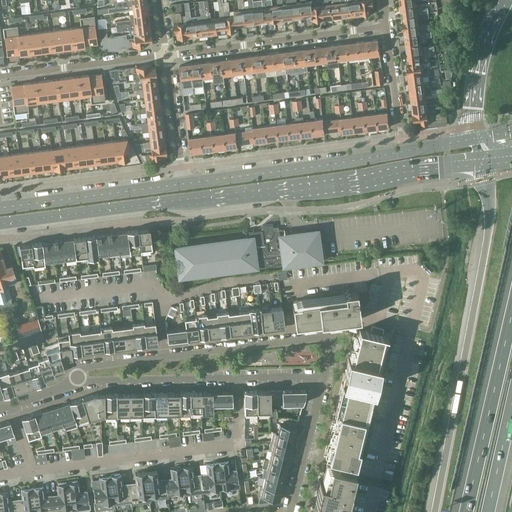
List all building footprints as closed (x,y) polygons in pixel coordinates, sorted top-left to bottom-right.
[(201,15),(196,16),(198,35),(208,34),(204,6),(205,6),(203,0),(200,0),(201,13),(201,15)] [(217,0),(220,17),(216,18),(218,33),(227,31),(223,0),(217,0)] [(223,0),(227,31),(237,30),(238,30),(238,26),(236,26),(235,15),(230,16),(228,1),(227,1),(226,0),(223,0)] [(234,10),(235,15),(236,26),(238,26),(246,25),(243,6),(244,6),(243,0),(237,0),(239,10),(234,10)] [(244,6),(243,6),(246,25),(255,24),(252,0),(247,0),(248,2),(248,5),(244,6)] [(252,0),(255,24),(265,22),(263,6),(262,7),(258,7),(257,0),(252,0)] [(266,0),(262,0),(262,7),(263,6),(265,22),(270,22),(271,23),(275,23),(272,5),(268,6),(266,0)] [(276,0),(277,5),(272,5),(275,23),(279,22),(279,21),(284,20),(282,4),(283,4),(282,0),(276,0)] [(283,4),(282,4),(284,20),(294,19),(291,0),(286,0),(287,3),(283,4)] [(291,0),(294,19),(303,18),(301,1),(296,2),(296,0),(291,0)] [(300,0),(301,1),(303,18),(312,16),(313,16),(311,0),(306,1),(306,0),(300,0)] [(312,0),(311,0),(313,16),(312,16),(313,20),(323,19),(320,0),(316,0),(312,0)] [(320,0),(323,19),(333,18),(330,0),(320,0)] [(340,0),(330,0),(333,18),(342,16),(340,0)] [(340,0),(342,16),(352,15),(349,0),(340,0)] [(349,0),(352,15),(361,14),(359,0),(349,0)] [(359,0),(361,14),(372,12),(372,8),(374,8),(372,0),(359,0)] [(115,6),(108,7),(108,12),(133,9),(133,14),(148,12),(146,2),(115,6)] [(184,2),(186,15),(189,36),(198,35),(196,16),(191,17),(189,2),(184,2)] [(177,3),(172,4),(173,13),(172,13),(174,22),(175,28),(176,33),(178,33),(178,38),(189,36),(186,15),(181,16),(181,13),(180,13),(180,12),(182,11),(181,3),(177,3)] [(205,6),(204,6),(208,34),(218,33),(216,18),(210,19),(209,10),(209,5),(205,6)] [(416,5),(402,6),(403,16),(428,13),(428,7),(422,8),(417,8),(416,5)] [(129,19),(115,21),(116,26),(149,21),(148,12),(133,14),(129,14),(129,19)] [(428,13),(403,16),(404,26),(419,24),(418,19),(424,19),(429,18),(428,13)] [(93,16),(80,18),(81,26),(82,26),(84,45),(96,44),(97,44),(96,38),(95,26),(93,17),(93,16)] [(149,21),(116,26),(117,31),(129,30),(129,34),(133,33),(150,31),(149,21)] [(419,24),(404,26),(405,35),(431,31),(430,27),(425,28),(425,27),(419,28),(419,24)] [(17,26),(3,28),(4,38),(7,56),(19,54),(17,35),(18,34),(17,26)] [(81,26),(71,28),(73,48),(84,46),(84,45),(82,26),(81,26)] [(71,28),(60,29),(63,49),(73,48),(71,28)] [(60,29),(49,30),(52,50),(63,49),(60,29)] [(49,30),(39,32),(41,52),(52,50),(49,30)] [(126,34),(100,38),(100,41),(101,50),(101,51),(127,48),(132,47),(135,47),(147,45),(147,43),(151,42),(150,33),(150,31),(133,33),(134,36),(134,37),(126,38),(126,34)] [(431,31),(405,35),(407,45),(421,43),(426,42),(426,37),(432,37),(431,31)] [(39,32),(28,33),(30,53),(41,52),(39,32)] [(18,34),(17,35),(19,54),(19,55),(30,53),(28,33),(18,34)] [(367,40),(369,56),(380,55),(378,39),(367,40)] [(357,41),(359,58),(369,56),(367,40),(357,41)] [(346,43),(349,59),(359,58),(357,41),(346,43)] [(336,44),(338,60),(349,59),(346,43),(336,44)] [(421,43),(407,45),(408,54),(435,50),(434,47),(434,45),(426,46),(422,47),(421,43)] [(325,46),(328,62),(328,68),(339,67),(338,60),(336,44),(325,46)] [(325,46),(315,47),(317,63),(328,62),(325,46)] [(315,47),(305,48),(307,65),(317,63),(315,47)] [(305,48),(294,50),(297,73),(304,72),(304,70),(308,70),(307,65),(305,48)] [(294,50),(284,51),(286,67),(287,73),(290,72),(290,73),(297,73),(294,50)] [(409,63),(407,63),(407,64),(426,62),(429,61),(429,57),(429,56),(436,55),(435,51),(435,50),(408,54),(409,63)] [(284,51),(273,52),(276,69),(276,75),(287,74),(286,67),(284,51)] [(273,52),(263,54),(265,70),(276,69),(273,52)] [(263,54),(253,55),(255,71),(256,78),(266,76),(265,70),(263,54)] [(253,55),(242,57),(244,73),(255,71),(253,55)] [(242,57),(232,58),(234,74),(244,73),(242,57)] [(232,58),(221,59),(223,76),(224,76),(234,74),(232,58)] [(221,59),(211,61),(213,77),(214,83),(224,82),(224,76),(223,76),(221,59)] [(211,61),(200,62),(203,78),(213,77),(211,61)] [(200,62),(190,64),(192,80),(193,87),(203,85),(203,78),(200,62)] [(407,64),(406,64),(408,74),(439,70),(438,65),(437,65),(427,66),(426,62),(407,64)] [(190,64),(179,65),(182,88),(193,87),(192,80),(190,64)] [(135,79),(156,77),(156,74),(155,66),(150,67),(150,65),(108,70),(112,83),(126,81),(125,74),(131,74),(132,80),(135,80),(135,79)] [(375,71),(377,84),(384,83),(382,70),(375,71)] [(439,70),(408,74),(409,83),(424,82),(423,76),(429,75),(439,74),(439,70)] [(101,74),(88,75),(91,94),(89,94),(90,103),(104,101),(101,74)] [(88,75),(77,76),(80,96),(89,94),(91,94),(88,75)] [(372,75),(362,76),(362,81),(363,87),(373,86),(372,75)] [(77,76),(66,77),(69,97),(80,96),(77,76)] [(66,77),(56,79),(58,98),(69,97),(66,77)] [(135,79),(135,80),(135,85),(133,85),(133,86),(133,90),(136,90),(136,89),(158,86),(156,77),(135,79)] [(56,79),(45,80),(48,100),(58,98),(56,79)] [(45,80),(34,82),(37,101),(48,100),(45,80)] [(34,82),(23,83),(23,84),(26,103),(37,101),(34,82)] [(424,82),(409,83),(411,93),(431,90),(431,85),(424,86),(424,82)] [(23,84),(10,86),(14,113),(27,111),(26,103),(23,84)] [(136,89),(136,90),(136,94),(139,94),(139,98),(159,96),(158,86),(136,89)] [(431,90),(411,93),(412,102),(426,101),(425,95),(432,95),(431,90)] [(137,99),(138,108),(160,105),(159,96),(139,98),(137,99)] [(426,101),(412,102),(413,112),(427,110),(434,110),(445,108),(445,106),(440,106),(437,104),(433,105),(433,104),(426,105),(426,101)] [(145,113),(146,117),(161,115),(160,105),(138,108),(138,109),(132,110),(132,114),(145,113)] [(427,110),(413,112),(415,122),(420,122),(420,124),(426,123),(427,127),(447,124),(445,112),(428,114),(427,110)] [(388,111),(376,113),(378,129),(390,127),(388,111)] [(186,114),(188,128),(195,127),(193,113),(186,114)] [(364,114),(366,130),(378,129),(376,113),(364,114)] [(353,116),(355,132),(366,130),(364,114),(353,116)] [(132,129),(135,129),(135,128),(162,125),(161,115),(146,117),(146,122),(140,123),(132,124),(132,129)] [(340,118),(342,131),(342,133),(355,132),(353,116),(340,117),(340,118)] [(313,135),(311,119),(303,120),(303,117),(299,118),(301,137),(313,135)] [(288,122),(290,138),(301,137),(299,118),(295,118),(295,121),(288,122)] [(325,133),(323,120),(323,118),(313,119),(311,119),(313,135),(325,134),(325,133)] [(323,120),(325,133),(342,131),(340,118),(323,120)] [(276,124),(278,140),(290,138),(288,122),(276,124)] [(264,125),(266,141),(278,140),(276,124),(264,125)] [(135,128),(135,129),(135,133),(141,132),(141,133),(148,132),(148,136),(164,134),(162,125),(135,128)] [(253,130),(255,142),(255,143),(266,141),(264,125),(253,127),(253,130)] [(236,132),(238,144),(255,142),(253,130),(236,132)] [(238,144),(236,132),(236,131),(224,133),(226,148),(238,147),(238,144)] [(212,134),(214,150),(226,148),(224,133),(212,134)] [(136,143),(138,147),(165,144),(164,134),(148,136),(149,141),(143,142),(136,143)] [(200,136),(203,151),(214,150),(212,134),(200,136)] [(191,153),(203,151),(200,136),(189,137),(191,153)] [(126,138),(115,140),(118,160),(129,158),(126,138)] [(115,140),(105,141),(107,161),(118,160),(115,140)] [(105,141),(94,143),(96,163),(107,161),(105,141)] [(94,143),(83,144),(86,164),(96,163),(94,143)] [(83,144),(72,145),(75,166),(86,164),(83,144)] [(165,144),(138,147),(140,152),(144,151),(150,151),(150,154),(145,154),(145,159),(162,157),(161,155),(166,155),(165,146),(165,144)] [(72,145),(62,147),(64,167),(75,166),(72,145)] [(62,147),(51,148),(54,168),(64,167),(62,147)] [(51,148),(40,150),(43,170),(54,168),(51,148)] [(40,150),(30,151),(32,171),(43,170),(40,150)] [(30,151),(19,153),(22,173),(32,171),(30,151)] [(19,153),(8,154),(11,174),(22,173),(19,153)] [(8,154),(0,155),(0,174),(0,176),(11,174),(8,154)] [(318,231),(285,235),(284,230),(279,230),(278,227),(273,228),(272,224),(261,225),(261,230),(252,231),(253,235),(247,236),(247,238),(181,247),(182,251),(178,252),(178,258),(176,259),(177,264),(179,264),(180,270),(185,270),(185,274),(251,265),(251,268),(269,265),(269,261),(287,259),(288,263),(321,258),(318,231)] [(137,230),(140,252),(152,251),(149,228),(137,230)] [(126,231),(129,251),(129,253),(140,252),(137,230),(126,231)] [(119,253),(124,252),(129,251),(126,231),(116,233),(119,253)] [(106,234),(108,254),(119,253),(116,233),(106,234)] [(96,235),(98,255),(108,254),(106,234),(96,235)] [(84,237),(86,257),(86,259),(98,257),(98,255),(96,235),(84,237)] [(73,238),(76,258),(86,257),(84,237),(73,238)] [(63,239),(65,260),(76,258),(73,238),(63,239)] [(52,241),(55,261),(65,260),(63,239),(52,241)] [(42,242),(44,262),(55,261),(52,241),(42,242)] [(30,244),(32,264),(33,266),(45,264),(44,262),(42,242),(30,244)] [(22,265),(32,264),(30,244),(19,245),(22,265)] [(1,250),(0,250),(0,277),(7,300),(12,298),(8,285),(6,279),(14,276),(11,266),(6,267),(1,250)] [(286,271),(278,272),(279,280),(287,279),(286,271)] [(9,311),(10,311),(8,305),(9,305),(7,300),(0,277),(0,304),(2,312),(9,310),(9,311)] [(293,312),(283,313),(284,324),(291,323),(294,323),(294,325),(347,318),(357,317),(359,316),(356,289),(344,291),(344,297),(332,298),(299,303),(299,304),(292,305),(293,312)] [(17,302),(9,305),(8,305),(10,311),(19,309),(17,302)] [(270,303),(260,304),(260,307),(260,309),(263,329),(273,327),(273,322),(271,307),(270,303)] [(282,306),(271,307),(273,322),(273,327),(284,326),(284,324),(283,313),(282,306)] [(260,307),(248,308),(248,310),(251,330),(263,329),(260,309),(260,307)] [(248,310),(238,311),(241,332),(251,330),(248,310)] [(228,311),(216,313),(216,314),(219,334),(231,333),(228,313),(228,311)] [(238,311),(228,313),(231,333),(241,332),(238,311)] [(206,314),(194,315),(195,317),(197,337),(209,336),(207,315),(206,314)] [(216,314),(207,315),(209,336),(219,334),(216,314)] [(187,318),(184,318),(185,327),(187,339),(197,337),(195,317),(187,318)] [(20,337),(41,331),(37,319),(16,325),(20,337)] [(144,322),(132,323),(132,325),(135,345),(147,344),(144,324),(144,322)] [(155,322),(144,324),(147,344),(157,342),(155,322)] [(132,325),(122,326),(125,346),(135,345),(132,325)] [(355,467),(387,336),(382,335),(383,328),(372,325),(370,332),(360,329),(354,354),(349,352),(334,413),(339,414),(328,460),(355,467)] [(112,326),(100,327),(100,329),(103,349),(114,348),(112,328),(112,326)] [(122,326),(112,328),(114,348),(125,346),(122,326)] [(185,327),(166,329),(167,341),(187,339),(185,327)] [(100,329),(90,331),(92,351),(103,349),(100,329)] [(80,330),(68,332),(68,335),(70,353),(71,353),(82,352),(80,332),(80,330)] [(90,331),(80,332),(82,352),(92,351),(90,331)] [(68,335),(57,336),(58,342),(58,346),(60,359),(61,359),(72,357),(72,356),(71,353),(70,353),(68,335)] [(58,342),(44,346),(46,350),(48,356),(52,369),(53,369),(63,366),(61,359),(60,359),(58,346),(58,342)] [(48,356),(37,359),(38,361),(43,379),(45,378),(55,375),(53,369),(52,369),(48,356)] [(38,361),(28,365),(28,366),(34,386),(35,385),(46,382),(45,378),(43,379),(38,361)] [(28,366),(18,369),(24,389),(30,387),(34,386),(28,366)] [(16,370),(9,373),(15,392),(24,389),(18,369),(16,370)] [(8,371),(0,373),(0,392),(1,396),(15,392),(9,373),(8,371)] [(256,391),(257,413),(271,413),(270,404),(270,390),(256,391)] [(270,390),(270,404),(302,403),(306,390),(270,390)] [(212,391),(201,392),(202,412),(213,412),(212,404),(212,391)] [(223,391),(212,391),(212,404),(229,403),(232,403),(232,391),(223,391)] [(257,413),(256,391),(244,391),(244,413),(257,413)] [(167,392),(155,393),(155,415),(168,415),(167,392)] [(180,392),(167,392),(168,415),(180,415),(180,414),(180,392)] [(189,392),(180,392),(180,414),(190,414),(189,392)] [(201,392),(189,392),(190,414),(190,415),(202,414),(202,412),(201,392)] [(117,393),(104,394),(104,412),(104,415),(103,415),(104,418),(117,418),(117,414),(117,393)] [(129,393),(117,393),(117,414),(129,414),(129,393)] [(141,393),(129,393),(129,414),(141,413),(141,393)] [(155,393),(141,393),(141,413),(141,418),(155,417),(155,415),(155,393)] [(94,394),(82,398),(89,419),(101,415),(103,415),(104,415),(104,412),(104,394),(94,394)] [(82,398),(69,402),(75,421),(76,423),(89,419),(82,398)] [(69,402),(58,405),(64,425),(65,427),(65,430),(77,426),(76,423),(75,421),(69,402)] [(58,405),(46,409),(53,431),(65,427),(64,425),(58,405)] [(46,409),(33,413),(40,434),(40,435),(53,431),(46,409)] [(33,413),(21,417),(28,438),(40,434),(33,413)] [(0,423),(0,436),(3,436),(6,445),(17,442),(14,432),(10,421),(0,423)] [(277,433),(294,437),(296,428),(295,427),(296,424),(287,422),(286,425),(280,424),(278,433),(277,433)] [(273,432),(271,441),(292,446),(294,437),(277,433),(278,433),(273,432)] [(268,450),(271,451),(271,450),(290,455),(292,446),(271,441),(268,450)] [(271,450),(271,451),(268,459),(288,464),(290,455),(271,450)] [(288,464),(268,459),(266,468),(285,473),(288,464)] [(228,461),(217,462),(221,489),(239,487),(237,470),(230,471),(229,471),(228,461)] [(207,474),(201,475),(203,492),(221,489),(217,462),(206,463),(207,474)] [(344,511),(345,508),(349,491),(350,488),(354,470),(326,463),(322,481),(319,481),(314,503),(316,504),(314,511),(344,511)] [(192,465),(181,467),(185,492),(184,492),(184,494),(203,492),(201,475),(194,475),(192,465)] [(172,478),(165,479),(167,494),(167,495),(184,492),(185,492),(181,467),(170,468),(172,478)] [(262,477),(264,478),(264,477),(283,482),(285,473),(266,468),(264,467),(262,477)] [(157,470),(146,471),(149,497),(148,497),(149,499),(167,496),(167,495),(167,494),(165,479),(158,480),(157,470)] [(136,483),(129,484),(131,499),(148,497),(149,497),(146,471),(135,472),(136,483)] [(111,475),(110,476),(113,503),(132,501),(131,499),(129,484),(122,485),(121,474),(120,474),(119,473),(111,474),(111,475)] [(110,476),(92,478),(93,488),(94,494),(95,505),(113,503),(110,476)] [(264,477),(264,478),(262,486),(281,491),(283,482),(264,477)] [(67,483),(71,510),(89,508),(87,491),(80,492),(78,482),(77,482),(77,480),(68,481),(69,483),(67,483)] [(57,511),(71,510),(67,483),(66,483),(66,481),(57,482),(58,484),(56,484),(58,495),(51,496),(52,511),(57,511)] [(279,500),(281,491),(262,486),(260,485),(257,495),(260,495),(258,503),(268,501),(269,498),(279,500)] [(52,511),(51,496),(44,496),(43,486),(32,488),(34,511),(52,511)] [(34,511),(32,488),(21,489),(22,499),(15,500),(16,511),(34,511)] [(0,511),(16,511),(15,500),(8,501),(7,491),(0,491),(0,511)]
